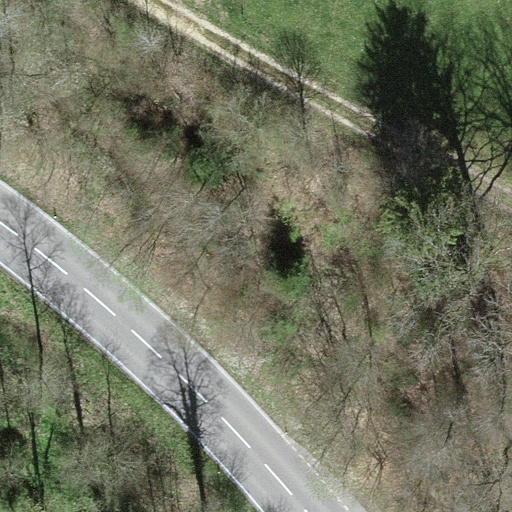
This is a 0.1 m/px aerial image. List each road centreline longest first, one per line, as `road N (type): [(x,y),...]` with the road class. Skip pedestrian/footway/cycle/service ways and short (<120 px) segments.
road 1 (track): [(135,0),(511,200)]
road 2 (secondary): [(0,223),(162,358),(306,511)]
